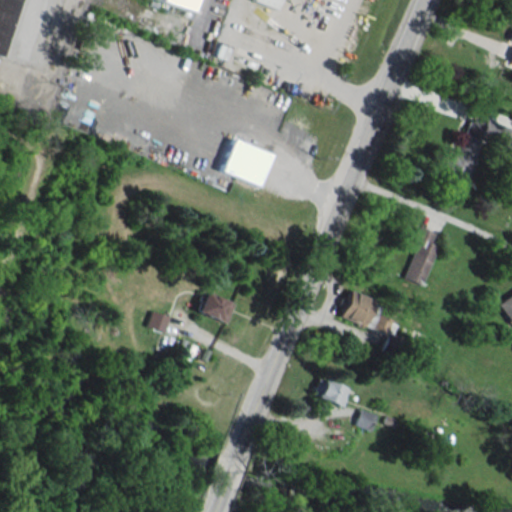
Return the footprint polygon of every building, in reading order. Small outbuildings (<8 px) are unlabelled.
[(0,0),(0,46),(15,0),(0,0)] [(151,0),(188,13),(192,0),(151,0)] [(248,0),(277,0),(274,10),(248,0)] [(463,187),(479,140),(499,147),(505,126),(484,119),(481,128),(465,123),(456,152),(449,150),(439,179),(463,187)] [(216,171),(255,185),(267,152),(228,138),(216,171)] [(419,285),(435,246),(428,243),(433,232),(416,225),(409,242),(414,244),(401,277),(419,285)] [(511,324),(511,290),(494,303),(510,325),(511,324)] [(222,322),(230,303),(202,291),(194,311),(222,322)] [(337,318),(385,333),(392,308),(345,293),(337,318)] [(166,315),(149,310),(144,326),(161,332),(166,315)] [(344,387),(320,379),(314,398),(339,405),(344,387)] [(373,414),(357,408),(351,424),(367,430),(373,414)]
